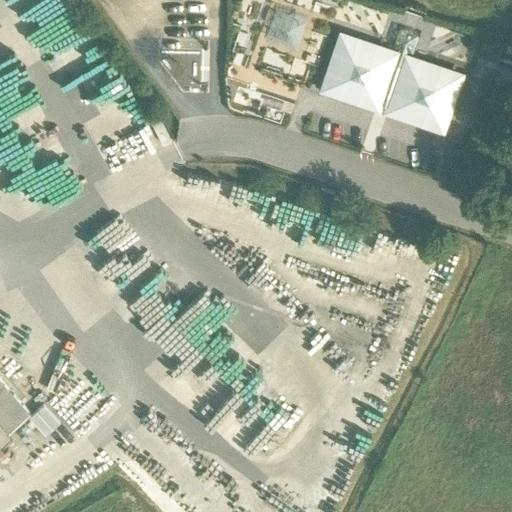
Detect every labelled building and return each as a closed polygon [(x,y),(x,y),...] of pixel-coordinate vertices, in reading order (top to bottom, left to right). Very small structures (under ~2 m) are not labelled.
[(307,18),(277,8),(266,38),(296,48),(307,18)] [(454,77),(409,62),(407,68),(402,66),(407,50),(412,52),(418,34),(400,27),(394,46),(399,47),(394,63),(388,61),(390,55),(345,40),(330,85),(375,101),(378,92),(383,94),(381,100),(389,102),(391,96),(397,98),(394,107),(439,122),(454,77)] [(31,413),(0,377),(0,422),(9,433),(31,413)] [(47,433),(61,419),(45,402),(31,416),(47,433)] [(0,422),(0,440),(9,433),(0,422)]
